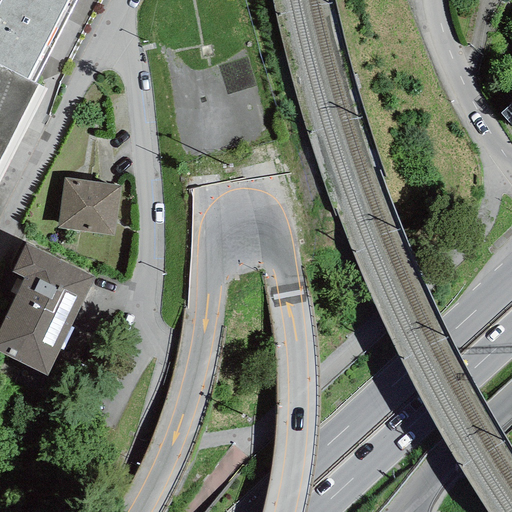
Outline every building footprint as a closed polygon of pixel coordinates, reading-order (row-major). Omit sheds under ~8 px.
[(0,0),(0,66),(26,80),(34,84),(76,0),(0,0)] [(0,175),(45,89),(34,84),(26,80),(0,66),(0,175)] [(511,102),(500,113),(511,126),(511,102)] [(113,236),(120,187),(64,179),(57,228),(69,230),(113,236)] [(188,220),(189,310),(201,310),(200,220),(188,220)] [(95,278),(25,244),(11,272),(23,278),(0,326),(0,353),(47,376),(95,278)]
